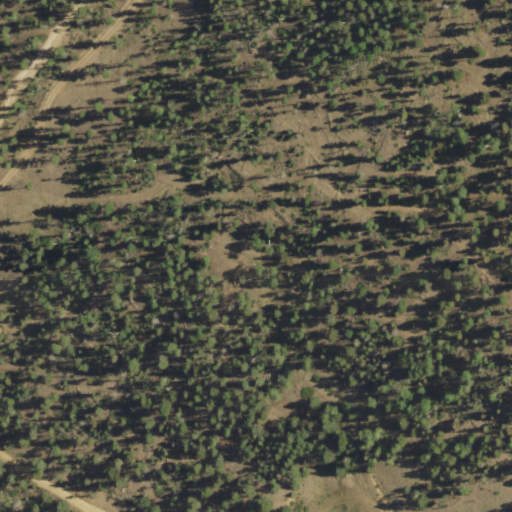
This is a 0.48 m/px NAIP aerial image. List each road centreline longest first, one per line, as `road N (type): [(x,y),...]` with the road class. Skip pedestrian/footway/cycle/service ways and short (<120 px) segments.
road 1 (track): [(97,0),(0,126)]
road 2 (track): [(0,459),(132,511)]
